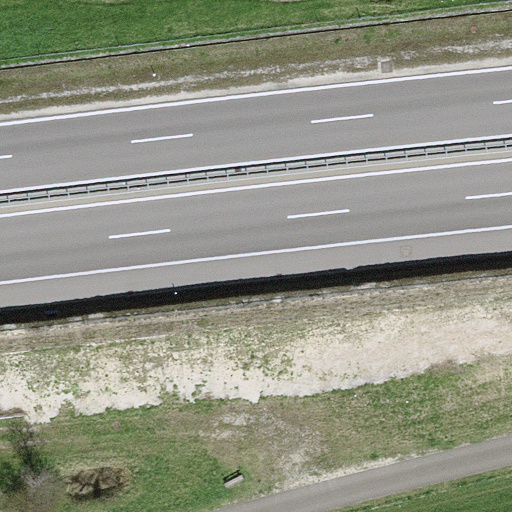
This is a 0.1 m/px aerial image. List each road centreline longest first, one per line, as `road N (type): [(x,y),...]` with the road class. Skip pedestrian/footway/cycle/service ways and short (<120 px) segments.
road 1 (motorway): [(0,250),(511,193)]
road 2 (motorway): [(511,100),(0,156)]
road 3 (residential): [(511,462),(315,511)]
